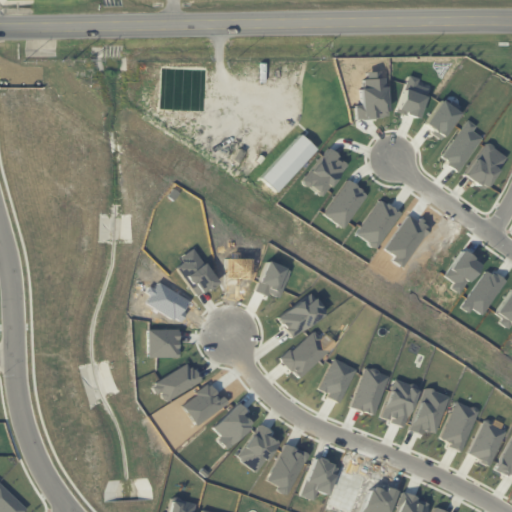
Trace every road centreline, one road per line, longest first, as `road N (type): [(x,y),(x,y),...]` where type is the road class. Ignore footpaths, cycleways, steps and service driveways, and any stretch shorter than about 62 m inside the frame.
road 1 (tertiary): [(0,27),(511,19)]
road 2 (residential): [(499,511),(302,422),(245,372),(229,336)]
road 3 (residential): [(0,223),(13,280),(20,403),(41,467),(71,511)]
road 4 (residential): [(511,250),(391,159)]
